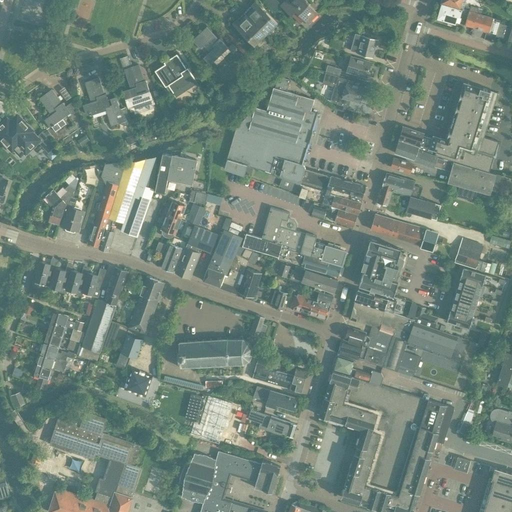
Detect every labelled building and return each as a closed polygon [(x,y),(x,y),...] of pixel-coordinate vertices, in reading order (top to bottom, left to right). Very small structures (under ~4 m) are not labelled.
[(307,23),(317,14),(305,1),(305,0),(304,0),(292,0),(290,3),(286,0),(284,0),(280,4),(290,15),(295,11),(307,23)] [(441,0),(441,3),(462,9),(465,0),(441,0)] [(244,13),(265,34),(276,23),(255,1),(244,13)] [(462,9),(441,3),(440,3),(435,19),(455,24),(457,15),(459,16),(460,14),(466,16),(468,11),(462,9)] [(468,11),(466,16),(464,25),(488,32),(492,18),(479,14),(481,9),(470,6),(468,11)] [(265,34),(244,13),(232,24),(253,46),(265,34)] [(511,23),(509,23),(508,25),(499,23),(495,36),(511,41),(511,23)] [(209,65),(228,48),(226,46),(220,39),(219,38),(218,40),(217,39),(206,27),(192,40),(200,48),(203,46),(209,52),(203,58),(209,65)] [(350,51),(372,57),(377,40),(354,33),(350,51)] [(232,44),(228,48),(233,53),(237,49),(232,44)] [(164,63),(165,65),(155,71),(165,87),(168,85),(176,97),(195,84),(192,80),(194,79),(187,68),(186,69),(176,54),(164,63)] [(367,77),(371,62),(350,56),(350,59),(345,58),(344,62),(348,64),(346,71),(367,77)] [(131,89),(122,92),(125,101),(128,109),(152,101),(149,93),(145,81),(144,81),(138,65),(124,69),(131,89)] [(341,69),(327,65),(325,72),(339,76),(341,69)] [(325,72),(323,83),(337,87),(332,102),(337,103),(335,109),(345,112),(346,106),(347,106),(349,99),(359,102),(359,101),(361,100),(362,97),(361,95),(363,87),(353,84),(354,81),(338,77),(339,76),(325,72)] [(235,128),(223,168),(244,174),(247,164),(275,172),(275,174),(282,177),(306,186),(307,183),(326,189),(330,175),(320,172),(310,169),(305,167),(305,166),(302,165),(317,112),(311,111),(314,99),(298,95),(287,91),(288,86),(290,80),(282,77),(280,83),(276,82),(275,88),(273,87),(266,110),(254,107),(235,128)] [(86,114),(91,112),(91,115),(106,110),(111,127),(126,122),(121,110),(120,108),(119,108),(116,97),(110,99),(112,105),(109,106),(107,98),(105,98),(98,78),(85,82),(91,102),(83,105),(86,114)] [(423,149),(422,150),(438,156),(438,157),(489,172),(490,169),(499,141),(497,141),(484,136),(497,93),(490,91),(464,82),(446,140),(433,136),(432,138),(431,138),(427,150),(423,149)] [(50,128),(51,127),(55,132),(66,124),(62,119),(70,113),(71,114),(76,111),(73,100),(66,106),(63,102),(61,103),(51,89),(39,98),(51,115),(44,120),(50,128)] [(121,110),(126,122),(130,120),(126,108),(121,110)] [(349,120),(351,114),(344,112),(342,118),(349,120)] [(3,123),(3,122),(0,125),(0,138),(1,140),(1,142),(4,145),(6,145),(10,149),(12,150),(17,145),(25,153),(39,140),(31,132),(32,131),(17,115),(9,122),(5,126),(3,123)] [(403,126),(399,139),(418,146),(417,149),(422,150),(423,149),(427,150),(431,138),(424,135),(424,134),(405,127),(403,126)] [(86,135),(78,140),(82,146),(89,140),(86,135)] [(399,139),(395,152),(433,165),(450,171),(447,182),(490,194),(494,179),(495,174),(489,172),(438,157),(438,156),(422,150),(417,149),(418,146),(399,139)] [(195,160),(179,157),(172,156),(172,155),(162,153),(155,191),(165,193),(168,177),(191,181),(195,160)] [(146,160),(124,165),(109,212),(114,213),(112,219),(123,223),(121,230),(137,236),(154,188),(156,157),(146,160)] [(390,167),(400,169),(413,173),(414,173),(416,168),(414,167),(414,166),(411,166),(412,163),(393,157),(390,167)] [(109,212),(124,165),(125,162),(106,164),(103,173),(107,181),(100,202),(96,203),(95,208),(98,211),(91,234),(90,234),(89,239),(90,239),(89,243),(99,246),(109,212)] [(381,188),(391,191),(418,198),(421,188),(413,185),(414,181),(386,172),(381,188)] [(306,186),(361,202),(366,186),(330,175),(326,189),(307,183),(306,186)] [(279,185),(279,186),(294,192),(293,193),(299,196),(322,203),(334,206),(358,213),(361,202),(306,186),(282,177),(279,185)] [(53,189),(45,197),(53,205),(48,222),(59,225),(60,222),(60,221),(65,205),(67,204),(71,197),(75,189),(77,181),(75,179),(69,185),(65,189),(67,191),(60,197),(53,189)] [(477,192),(459,187),(456,197),(474,202),(477,192)] [(391,191),(381,188),(377,203),(390,206),(398,209),(400,202),(395,200),(396,196),(390,194),(391,191)] [(189,195),(205,199),(206,194),(191,190),(189,195)] [(205,199),(189,195),(188,200),(204,204),(205,199)] [(65,205),(60,221),(64,222),(63,226),(65,227),(65,230),(74,233),(76,230),(78,231),(84,212),(80,211),(81,209),(74,207),(77,198),(71,197),(67,204),(65,205)] [(406,208),(405,211),(407,211),(430,218),(431,215),(437,217),(440,206),(434,205),(409,197),(406,208)] [(168,211),(161,229),(162,230),(162,232),(162,234),(163,235),(164,236),(168,237),(170,237),(171,235),(172,234),(174,234),(181,216),(177,214),(181,204),(173,202),(169,211),(168,211)] [(194,203),(190,214),(195,216),(193,221),(200,223),(205,207),(194,203)] [(205,220),(213,221),(216,206),(208,204),(205,220)] [(323,218),(326,210),(314,206),(311,214),(323,218)] [(271,207),(262,238),(274,242),(288,245),(287,248),(310,256),(314,242),(316,236),(293,229),(295,225),(293,221),(288,220),(290,212),(271,207)] [(353,227),(357,214),(338,208),(336,215),(330,213),(329,219),(353,227)] [(109,212),(99,246),(98,248),(108,251),(114,232),(110,231),(111,226),(110,226),(112,219),(114,213),(109,212)] [(432,251),(438,233),(376,214),(371,230),(421,245),(420,247),(432,251)] [(187,243),(199,248),(211,253),(218,234),(194,225),(187,243)] [(238,254),(238,253),(240,246),(238,246),(242,237),(223,229),(202,279),(219,286),(219,287),(220,287),(225,273),(229,274),(237,255),(238,254)] [(311,268),(314,257),(310,256),(287,248),(288,245),(274,242),(262,238),(261,238),(253,236),(246,234),(242,246),(278,256),(278,258),(311,268)] [(491,235),(489,243),(509,248),(511,241),(491,235)] [(462,238),(455,260),(476,267),(478,260),(483,246),(481,245),(481,244),(462,238)] [(359,284),(360,285),(393,295),(397,282),(401,267),(400,267),(401,262),(397,261),(401,249),(370,239),(366,252),(361,271),(363,272),(359,284)] [(310,256),(314,257),(341,264),(345,250),(314,242),(310,256)] [(166,256),(161,268),(172,272),(177,260),(181,248),(168,243),(166,249),(167,250),(167,252),(166,256)] [(199,248),(187,243),(175,273),(189,278),(199,253),(198,252),(199,248)] [(238,253),(239,254),(249,259),(253,251),(240,246),(238,253)] [(239,254),(238,253),(238,254),(237,255),(229,274),(225,273),(220,287),(235,293),(249,259),(239,254)] [(338,276),(341,264),(314,257),(311,268),(311,269),(319,271),(321,272),(325,273),(338,276)] [(55,269),(50,267),(51,264),(40,261),(34,280),(45,283),(44,286),(50,287),(55,269)] [(277,273),(287,276),(290,266),(280,262),(277,273)] [(482,266),(481,268),(481,269),(481,270),(484,270),(484,271),(485,271),(486,271),(487,271),(488,271),(488,272),(489,272),(490,272),(491,273),(492,273),(494,273),(495,273),(497,274),(498,274),(499,274),(499,273),(500,270),(500,269),(499,269),(497,268),(496,268),(496,267),(496,264),(496,263),(492,262),(491,262),(491,263),(490,263),(488,263),(487,263),(487,262),(486,262),(485,262),(484,262),(483,262),(483,263),(482,263),(482,265),(482,266)] [(107,293),(104,301),(116,305),(127,271),(115,267),(106,293),(107,293)] [(256,286),(261,271),(247,267),(239,292),(253,297),(254,293),(256,294),(258,287),(256,286)] [(459,278),(460,278),(482,285),(485,274),(463,267),(459,278)] [(55,269),(50,287),(60,290),(60,292),(65,293),(66,290),(71,275),(70,275),(71,272),(55,268),(55,269)] [(334,291),(337,280),(305,269),(303,273),(291,270),(289,278),(300,282),(301,281),(334,291)] [(66,290),(76,293),(76,295),(82,296),(83,292),(87,278),(86,278),(87,275),(72,270),(71,272),(70,275),(71,275),(66,290)] [(87,278),(83,292),(93,295),(92,297),(97,298),(104,277),(88,272),(87,275),(86,278),(87,278)] [(147,275),(130,323),(128,327),(146,333),(164,281),(147,275)] [(460,278),(457,288),(479,295),(482,296),(485,286),(482,285),(460,278)] [(282,310),(285,300),(287,293),(271,288),(267,302),(275,304),(274,307),(282,310)] [(453,299),(475,306),(479,295),(457,288),(456,288),(453,299)] [(359,289),(355,301),(384,310),(393,313),(397,301),(359,289)] [(315,302),(319,303),(329,306),(333,296),(319,292),(316,300),(315,302)] [(300,311),(305,296),(297,294),(297,296),(295,295),(291,308),(300,311)] [(305,296),(300,311),(308,314),(313,299),(305,296)] [(98,299),(83,344),(79,354),(79,355),(96,361),(102,345),(108,328),(112,317),(116,305),(104,301),(98,299)] [(313,299),(308,314),(316,316),(318,312),(317,312),(319,303),(315,302),(316,300),(313,299)] [(453,299),(450,309),(472,316),(475,306),(453,299)] [(355,301),(350,319),(372,326),(379,328),(379,325),(380,323),(410,332),(414,321),(414,320),(393,313),(384,310),(355,301)] [(27,302),(23,312),(31,315),(35,305),(27,302)] [(316,316),(325,319),(329,306),(319,303),(317,312),(318,312),(316,316)] [(415,317),(436,323),(438,317),(423,313),(425,307),(418,305),(415,317)] [(472,316),(450,309),(446,320),(469,327),(472,316)] [(51,322),(65,326),(74,329),(81,331),(83,323),(76,320),(75,323),(67,321),(68,316),(54,311),(51,322)] [(261,326),(264,318),(255,315),(250,333),(258,336),(257,338),(262,340),(266,328),(261,326)] [(381,324),(379,331),(391,336),(392,335),(407,340),(406,343),(447,357),(455,335),(414,321),(410,332),(409,334),(381,324)] [(47,332),(62,336),(65,326),(51,322),(47,332)] [(348,327),(344,339),(387,352),(382,366),(398,371),(404,351),(390,342),(365,334),(365,332),(348,327)] [(110,347),(116,331),(108,328),(102,345),(105,346),(106,345),(110,347)] [(70,339),(77,341),(79,342),(83,332),(81,331),(74,329),(70,339)] [(59,347),(62,336),(47,332),(44,342),(59,347)] [(127,333),(115,365),(126,369),(131,356),(137,358),(144,339),(127,333)] [(74,351),(77,342),(77,341),(70,339),(67,349),(74,351)] [(253,352),(253,350),(252,347),(251,345),(249,342),(247,341),(245,339),(243,339),(178,342),(179,349),(177,349),(177,361),(180,361),(180,367),(242,364),(243,364),(245,364),(250,360),(252,356),(253,352)] [(340,344),(338,353),(358,359),(382,366),(387,352),(344,339),(344,341),(341,341),(340,344)] [(74,353),(79,354),(83,344),(77,342),(74,351),(74,353)] [(67,356),(73,358),(74,354),(68,351),(67,353),(62,351),(61,354),(57,352),(58,349),(43,344),(40,354),(55,359),(59,360),(60,359),(66,361),(67,356)] [(404,351),(398,371),(413,376),(420,357),(404,351)] [(511,380),(511,353),(507,352),(497,383),(507,386),(509,379),(511,380)] [(55,359),(40,354),(37,364),(52,369),(52,368),(63,371),(66,363),(71,364),(73,358),(67,356),(66,361),(60,359),(59,360),(55,359)] [(289,388),(293,375),(270,368),(273,359),(259,355),(258,356),(252,377),(289,388)] [(333,370),(368,381),(370,374),(351,368),(353,360),(337,355),(334,365),(333,370)] [(52,369),(37,364),(34,374),(41,377),(38,386),(46,388),(48,379),(52,369)] [(293,375),(289,388),(305,393),(311,374),(303,372),(304,371),(295,368),(293,375)] [(125,388),(144,395),(151,376),(144,373),(144,372),(139,370),(139,371),(132,369),(127,382),(125,382),(124,384),(126,385),(125,388)] [(381,384),(369,381),(332,370),(319,415),(362,428),(341,497),(390,511),(413,511),(427,467),(435,440),(443,443),(454,408),(380,385),(381,384)] [(369,381),(381,384),(383,377),(381,372),(373,370),(369,381)] [(293,410),(297,398),(257,386),(253,398),(261,400),(262,396),(268,398),(266,406),(274,408),(275,404),(293,410)] [(16,407),(25,403),(20,392),(11,395),(16,407)] [(194,423),(190,434),(220,443),(224,429),(227,429),(230,419),(228,418),(232,403),(208,396),(199,424),(194,423)] [(96,454),(110,459),(103,479),(100,477),(96,491),(98,491),(95,501),(57,488),(49,511),(51,511),(127,511),(142,467),(134,465),(141,445),(103,432),(107,419),(85,411),(85,412),(72,408),(70,415),(60,412),(49,444),(94,459),(96,454)] [(251,409),(248,418),(268,425),(267,427),(272,429),(272,432),(281,435),(282,433),(293,436),(296,425),(251,409)] [(471,423),(470,423),(473,414),(467,411),(459,430),(460,433),(467,435),(471,423)] [(496,421),(492,435),(501,437),(500,440),(511,443),(511,411),(509,411),(508,413),(499,411),(496,421)] [(35,463),(39,451),(35,450),(31,462),(35,463)] [(256,482),(261,463),(218,450),(216,459),(212,458),(212,457),(208,456),(203,454),(203,455),(199,454),(198,454),(194,453),(193,457),(192,457),(191,461),(189,465),(184,464),(183,468),(182,468),(180,477),(179,481),(184,483),(183,487),(182,492),(183,492),(181,496),(186,497),(185,498),(190,499),(189,500),(194,501),(195,501),(199,502),(203,503),(200,511),(245,511),(247,506),(223,499),(230,474),(256,482)] [(461,470),(467,472),(470,461),(470,460),(457,456),(454,468),(461,470)] [(261,463),(256,482),(254,487),(272,493),(277,475),(280,466),(262,461),(261,463)] [(484,509),(483,511),(511,511),(511,472),(494,468),(493,472),(491,479),(490,484),(482,508),(484,509)] [(314,511),(315,511),(310,510),(291,503),(288,511),(314,511)]
